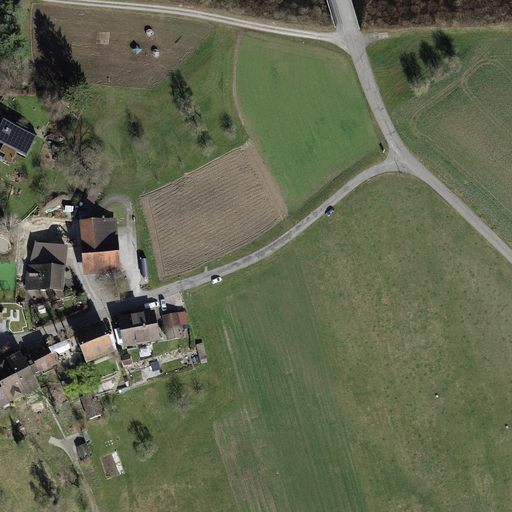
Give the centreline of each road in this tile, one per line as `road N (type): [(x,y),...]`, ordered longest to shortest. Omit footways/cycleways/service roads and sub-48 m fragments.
road 1 (unclassified): [(0,343),(239,264),(364,176),(408,158)]
road 2 (track): [(355,40),(54,0)]
road 3 (unclassified): [(408,158),(378,108),(342,0)]
road 4 (residential): [(408,158),(511,257)]
